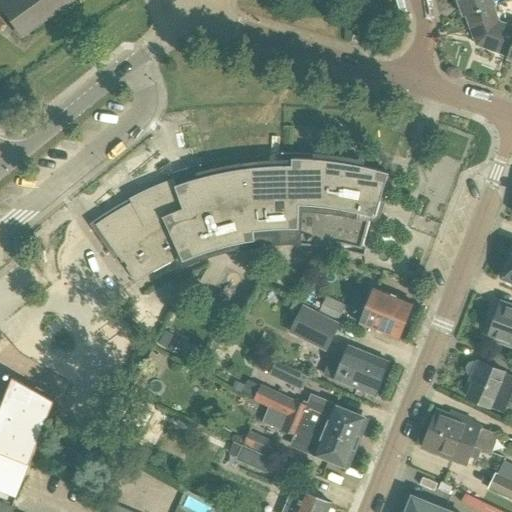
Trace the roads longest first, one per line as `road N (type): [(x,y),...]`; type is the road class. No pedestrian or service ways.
road 1 (residential): [(368,511),(511,131)]
road 2 (residential): [(189,14),(2,165)]
road 3 (residential): [(415,83),(189,14)]
